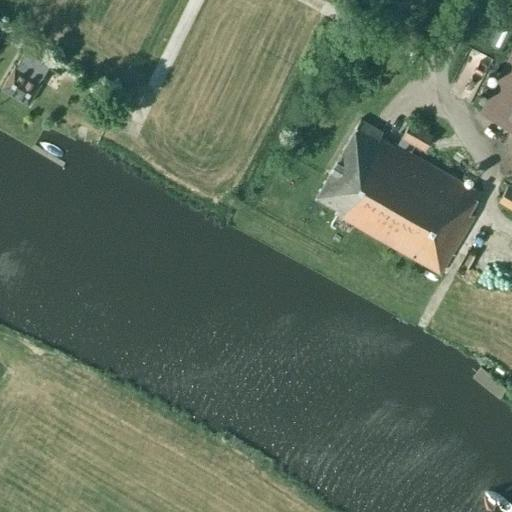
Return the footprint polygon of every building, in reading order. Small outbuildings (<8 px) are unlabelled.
[(31,32),(21,44),(42,60),(51,47),(31,32)] [(376,51),(350,37),(337,56),(364,72),(376,51)] [(511,46),(479,112),(511,128),(511,46)] [(14,65),(1,87),(27,102),(40,81),(39,81),(48,67),(23,52),(15,66),(14,65)] [(474,213),(468,211),(479,191),(410,151),(415,142),(424,148),(431,136),(408,123),(401,135),(396,144),(393,142),(391,145),(378,137),(382,132),(359,118),(340,152),(329,171),(316,195),(337,207),(335,212),(440,272),(474,213)] [(498,201),(511,209),(511,185),(508,183),(498,201)]
